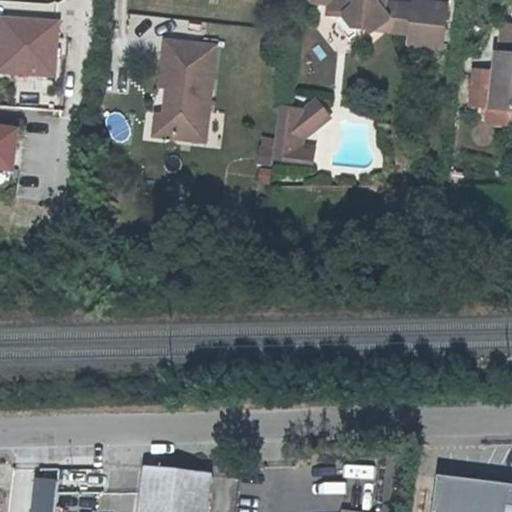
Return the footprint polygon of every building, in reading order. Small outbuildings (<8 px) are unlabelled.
[(357,31),(360,32),(372,33),(375,37),(381,33),(394,23),(400,23),(401,9),(380,7),(381,0),(316,0),(316,6),(334,7),(333,19),(334,19),(349,20),(357,31)] [(415,36),(415,38),(414,48),(446,51),(450,9),(418,6),(418,11),(415,36)] [(381,33),(415,38),(415,36),(418,11),(401,9),(400,23),(394,23),(381,33)] [(364,35),(360,32),(357,31),(349,20),(334,19),(353,44),(364,35)] [(64,26),(7,20),(1,73),(58,79),(64,26)] [(511,115),(511,30),(505,30),(502,58),(501,76),(494,75),(474,73),(470,111),(511,115)] [(174,79),(167,142),(210,147),(220,52),(170,46),(166,78),(174,79)] [(160,141),(167,142),(174,79),(166,78),(160,141)] [(289,112),(287,125),(301,127),(307,134),(306,143),(333,121),(320,105),(308,115),(289,112)] [(301,127),(287,125),(283,163),(317,167),(318,152),(305,150),(306,143),(307,134),(301,127)] [(28,136),(0,132),(0,169),(24,172),(28,136)] [(214,511),(218,476),(148,468),(143,511),(214,511)] [(439,511),(511,511),(511,485),(445,477),(439,511)]
